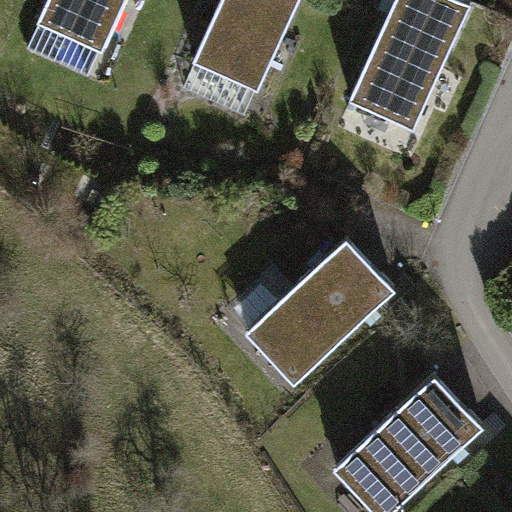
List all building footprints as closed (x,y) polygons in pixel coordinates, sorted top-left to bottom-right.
[(130,0),(50,0),(39,26),(104,56),(130,0)] [(303,0),(223,0),(192,66),(258,96),(303,0)] [(472,8),(454,0),(397,0),(350,101),(416,131),(472,8)] [(253,339),(293,382),(394,289),(354,246),(253,339)] [(334,477),(366,511),(397,511),(486,430),(439,380),(334,477)]
